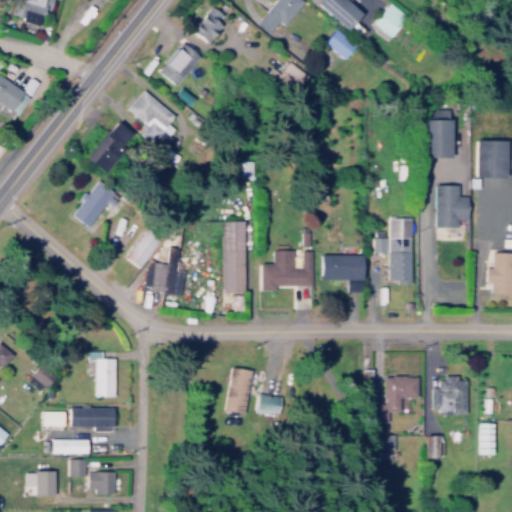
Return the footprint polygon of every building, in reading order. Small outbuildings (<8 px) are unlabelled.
[(14,0),(10,0),(7,16),(37,23),(41,8),(49,10),(51,0),(20,0),(20,1),(14,0)] [(268,0),(299,0),(282,21),(276,16),(265,28),(253,18),(268,0)] [(315,0),(347,0),(357,8),(344,23),(315,0)] [(189,24),(207,1),(218,11),(213,17),(217,21),(204,37),(189,24)] [(383,40),(405,17),(389,2),(367,25),(383,40)] [(333,24),(353,40),(342,54),(322,38),(333,24)] [(155,65),(178,36),(196,51),(172,79),(155,65)] [(286,46),(290,40),(303,48),(298,54),(286,46)] [(287,57),(306,71),(295,87),(276,73),(287,57)] [(0,104),(15,114),(27,95),(0,76),(0,104)] [(140,85),(171,110),(165,118),(172,123),(166,130),(171,134),(160,148),(137,130),(145,121),(124,104),(140,85)] [(417,114),(419,114),(419,105),(445,104),(445,114),(447,114),(447,152),(417,152),(417,114)] [(113,117),(127,129),(117,140),(122,144),(102,168),(83,152),(113,117)] [(473,135),(503,136),(502,172),(472,171),(473,135)] [(93,177),(113,193),(89,224),(69,208),(80,195),(78,193),(83,187),(85,188),(93,177)] [(431,180),(454,180),(454,191),(464,191),(464,214),(454,214),(454,220),(431,220),(431,180)] [(385,214),(407,214),(407,278),(394,278),(394,274),(385,274),(385,214)] [(219,216),(240,215),(241,286),(220,287),(219,216)] [(142,225),(157,236),(136,263),(122,252),(142,225)] [(370,233),(372,233),(372,227),(381,227),(381,233),(382,233),(382,246),(370,246),(370,233)] [(166,241),(176,242),(175,245),(184,246),(181,268),(172,266),(169,289),(159,288),(159,287),(147,286),(147,282),(141,281),(143,265),(150,266),(151,257),(163,259),(166,241)] [(289,246),(289,263),(299,263),(299,246),(309,247),(308,280),(273,280),(273,283),(257,283),(257,258),(270,258),(270,246),(289,246)] [(495,247),(505,247),(505,251),(508,251),(508,260),(505,260),(504,287),(493,287),(494,281),(489,280),(489,275),(494,275),(495,247)] [(318,249),(360,250),(359,287),(343,286),(344,274),(317,273),(318,249)] [(434,283),(463,284),(462,302),(433,301),(434,283)] [(0,363),(1,363),(2,364),(10,353),(0,345),(0,363)] [(84,374),(91,374),(91,395),(111,396),(112,357),(99,357),(99,351),(84,350),(84,374)] [(23,379),(36,391),(52,374),(38,362),(23,379)] [(231,367),(248,369),(243,402),(227,399),(231,367)] [(382,372),(389,372),(389,371),(402,371),(402,372),(414,372),(414,393),(404,393),(404,405),(385,405),(385,417),(369,417),(369,399),(383,399),(383,392),(381,392),(382,372)] [(462,375),(462,408),(451,408),(451,393),(442,393),(442,390),(436,390),(436,401),(428,401),(428,383),(435,383),(435,375),(441,375),(441,371),(454,371),(454,375),(462,375)] [(255,388),(279,391),(276,409),(252,406),(255,388)] [(66,402),(110,403),(109,420),(65,420),(66,402)] [(61,410),(39,410),(38,425),(61,425),(61,410)] [(475,417),(490,417),(490,449),(475,449),(475,417)] [(377,429),(390,429),(390,446),(377,446),(377,429)] [(422,430),(440,430),(440,452),(422,452),(422,430)] [(48,433),(82,434),(82,448),(48,448),(48,433)] [(65,454),(81,454),(80,471),(65,471),(65,454)] [(32,465),(52,465),(52,492),(31,491),(32,465)] [(84,467),(110,467),(110,487),(91,486),(91,483),(84,483),(84,467)]
